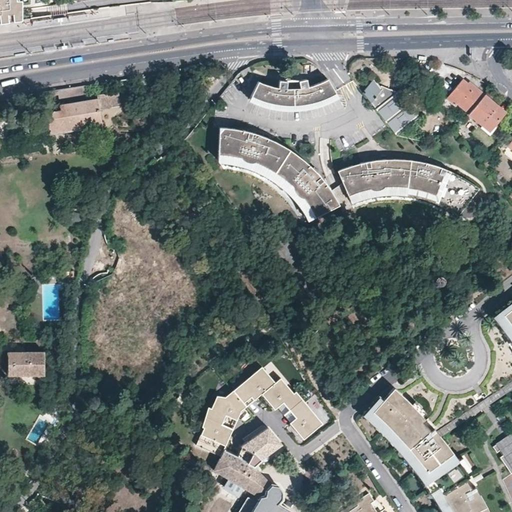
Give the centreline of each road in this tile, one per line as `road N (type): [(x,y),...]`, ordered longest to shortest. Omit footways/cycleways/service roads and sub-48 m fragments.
road 1 (residential): [(0,511),(29,496),(77,416),(77,310),(111,192),(199,114),(244,49)]
road 2 (primary): [(320,27),(0,68)]
road 3 (primary): [(0,86),(244,49)]
road 4 (primary): [(511,22),(320,27)]
road 5 (primary): [(323,45),(504,40)]
